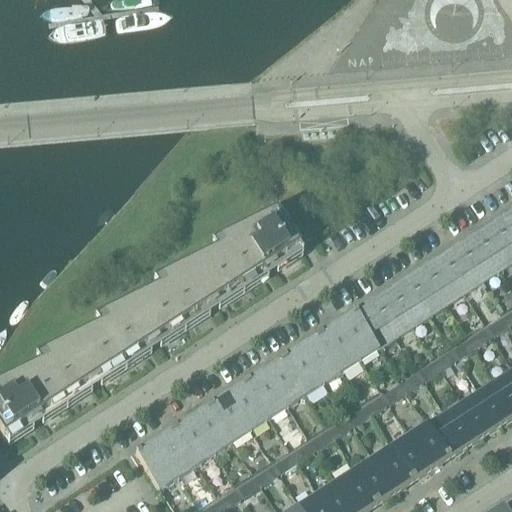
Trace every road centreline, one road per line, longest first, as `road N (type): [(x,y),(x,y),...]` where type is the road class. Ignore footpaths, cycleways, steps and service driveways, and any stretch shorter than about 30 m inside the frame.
road 1 (residential): [(22,511),(8,490),(460,194)]
road 2 (unclassified): [(0,129),(252,107)]
road 3 (residential): [(460,194),(393,94)]
